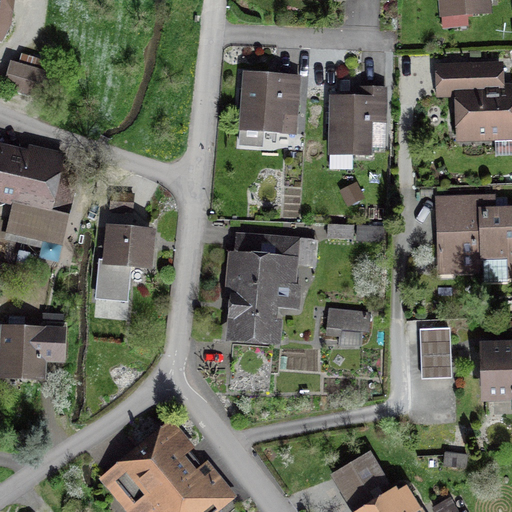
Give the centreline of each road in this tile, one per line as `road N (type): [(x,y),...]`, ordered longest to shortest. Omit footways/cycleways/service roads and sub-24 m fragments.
road 1 (residential): [(0,114),(197,186)]
road 2 (residential): [(168,383),(0,496)]
road 3 (residential): [(197,186),(168,383)]
road 4 (residential): [(212,34),(387,40)]
road 5 (residential): [(168,383),(225,441),(277,511)]
road 6 (unclassified): [(212,34),(197,186)]
